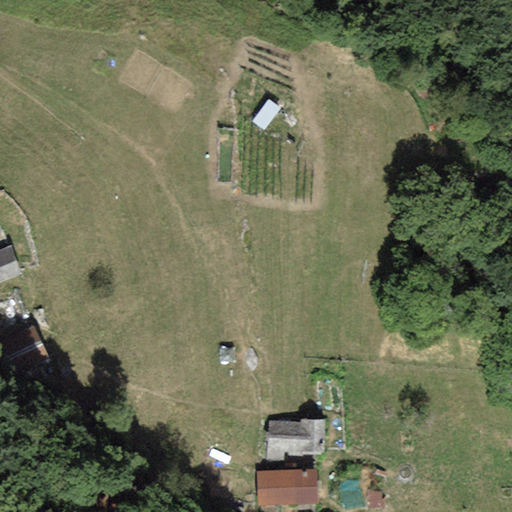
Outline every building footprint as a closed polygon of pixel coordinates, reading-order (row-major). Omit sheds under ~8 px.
[(281,110),(269,101),(252,122),(264,131),(281,110)] [(10,246),(0,249),(0,282),(22,273),(10,246)] [(33,326),(0,341),(0,356),(9,376),(48,359),(33,326)] [(300,423),(267,422),(266,462),(282,462),(282,454),(322,455),(322,420),(300,419),(300,423)] [(316,470),(256,472),(257,506),(317,505),(316,470)]
